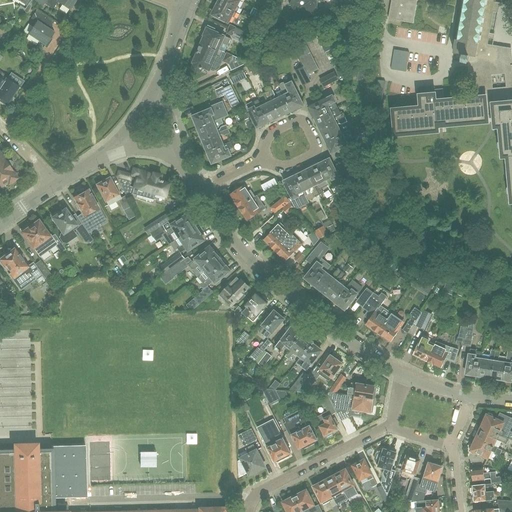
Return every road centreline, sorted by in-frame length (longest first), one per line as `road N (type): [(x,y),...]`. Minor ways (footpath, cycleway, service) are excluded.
road 1 (residential): [(406,375),(305,308),(233,239),(199,191)]
road 2 (residential): [(249,511),(264,490),(390,425)]
road 3 (residential): [(253,163),(274,131),(299,120),(309,150),(278,161)]
